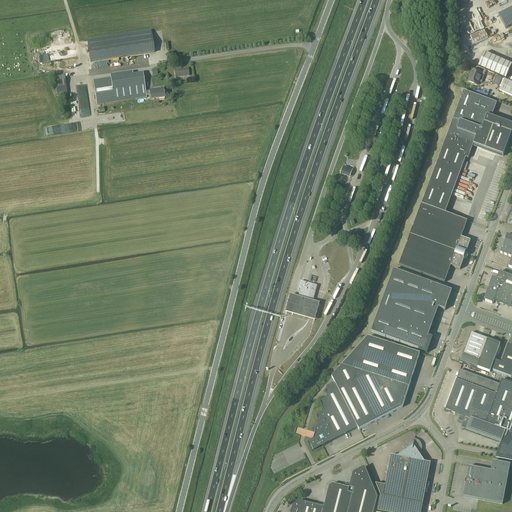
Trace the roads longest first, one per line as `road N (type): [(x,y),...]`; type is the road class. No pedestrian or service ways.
road 1 (motorway): [(220,511),(305,204),(377,0)]
road 2 (motorway): [(363,0),(278,243),(207,511)]
road 3 (tertiary): [(330,0),(260,192),(179,511)]
road 4 (tertiary): [(419,413),(511,175)]
road 5 (track): [(0,395),(214,370)]
road 6 (tertiary): [(268,511),(296,481),(419,413)]
